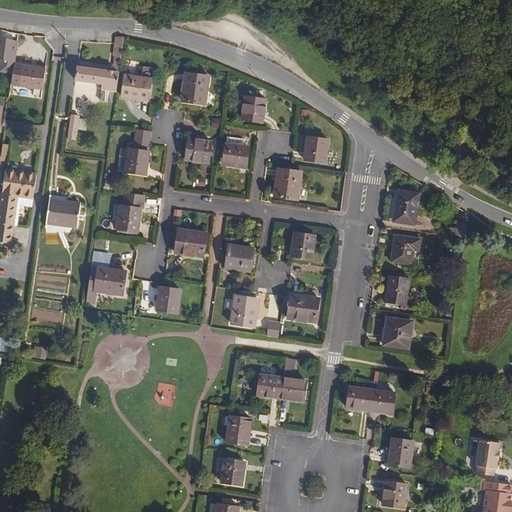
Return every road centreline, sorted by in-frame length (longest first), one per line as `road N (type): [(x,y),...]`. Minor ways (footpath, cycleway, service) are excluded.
road 1 (tertiary): [(0,14),(180,35),(274,73),(373,140)]
road 2 (residential): [(360,225),(320,452)]
road 3 (tertiary): [(373,140),(511,223)]
